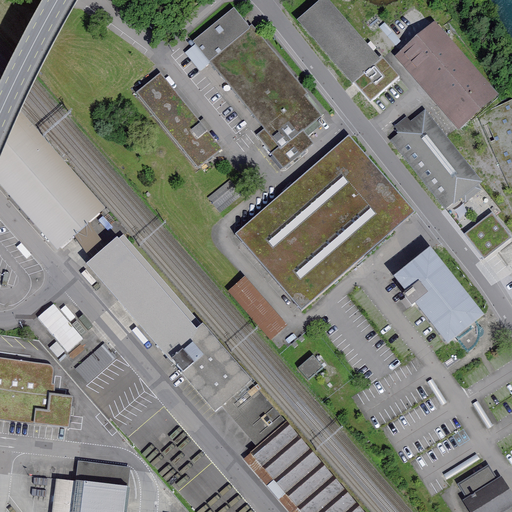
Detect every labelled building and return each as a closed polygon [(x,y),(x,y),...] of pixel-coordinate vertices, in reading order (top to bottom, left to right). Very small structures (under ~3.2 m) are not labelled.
[(370,104),(399,79),(382,59),(379,62),(365,46),(368,44),(330,0),(324,0),(299,22),(370,104)] [(302,132),(324,114),(308,95),(305,98),(234,11),(194,43),(265,129),(257,136),(283,168),(312,145),(302,132)] [(463,123),(494,96),(440,35),(445,31),(439,24),(404,55),(463,123)] [(160,77),(139,94),(198,167),(220,150),(160,77)] [(504,117),(488,124),(511,177),(511,100),(499,106),(504,117)] [(0,179),(59,246),(72,235),(88,221),(100,210),(18,116),(16,118),(15,116),(13,118),(7,111),(0,117),(0,179)] [(400,134),(391,141),(446,209),(463,195),(468,200),(480,190),(476,185),(479,182),(425,114),(412,125),(407,119),(396,128),(400,134)] [(349,137),(327,156),(393,233),(415,213),(349,137)] [(393,233),(327,156),(235,235),(302,312),(393,233)] [(230,181),(208,198),(220,212),(241,195),(230,181)] [(494,218),(468,238),(484,258),(510,238),(494,218)] [(107,250),(88,221),(72,235),(92,263),(107,250)] [(92,263),(89,266),(173,362),(207,333),(123,236),(107,250),(92,263)] [(430,254),(397,279),(409,294),(405,297),(412,306),(416,303),(448,343),(455,337),(468,352),(472,348),(475,345),(478,341),(479,336),(480,335),(481,335),(481,334),(481,332),(481,331),(480,330),(480,329),(479,329),(477,325),(475,321),(480,317),(430,254)] [(270,339),(285,326),(245,280),(230,293),(270,339)] [(250,382),(207,333),(173,362),(215,412),(230,399),(250,382)] [(50,348),(57,357),(64,351),(57,342),(50,348)] [(104,345),(76,369),(87,382),(116,358),(104,345)] [(324,368),(313,355),(298,369),(308,381),(324,368)] [(0,419),(69,428),(72,398),(50,395),(53,372),(46,371),(46,366),(0,359),(0,419)] [(286,424),(250,382),(230,399),(266,441),(286,424)] [(251,453),(301,511),(362,511),(286,424),(266,441),(251,453)] [(190,511),(207,511),(232,491),(180,431),(161,448),(141,425),(127,438),(190,511)] [(148,430),(158,442),(161,439),(151,428),(148,430)] [(124,511),(129,470),(74,463),(72,482),(57,480),(52,511),(124,511)] [(488,468),(460,486),(469,500),(467,502),(473,511),(511,511),(511,506),(511,505),(511,501),(500,481),(497,483),(488,468)] [(250,511),(241,502),(229,511),(250,511)]
